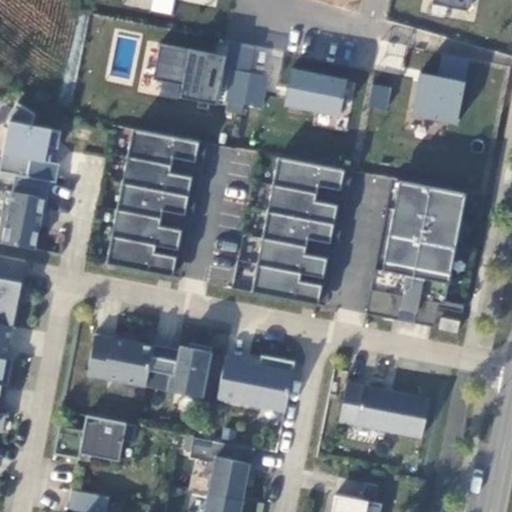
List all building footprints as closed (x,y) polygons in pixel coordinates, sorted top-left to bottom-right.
[(151,0),(150,11),(172,14),(173,0),(151,0)] [(432,0),(433,1),(473,9),(474,0),(432,0)] [(230,54),(159,45),(153,95),(268,109),(275,48),(231,43),(230,54)] [(465,79),(468,60),(443,56),(440,75),(465,79)] [(344,116),(349,77),(288,70),(284,109),(344,116)] [(418,73),(411,117),(459,124),(465,80),(418,73)] [(369,107),(387,109),(390,85),(371,84),(369,107)] [(51,181),(56,182),(60,163),(50,161),(45,160),(48,147),(53,147),(58,148),(61,131),(33,126),(35,114),(17,102),(3,125),(8,129),(0,166),(0,171),(16,174),(51,181)] [(106,263),(172,276),(176,256),(154,252),(155,245),(177,249),(181,230),(159,225),(162,210),(184,214),(192,177),(170,172),(173,157),(195,161),(199,141),(133,128),(106,263)] [(207,143),(199,141),(195,161),(173,157),(170,172),(192,177),(184,214),(162,210),(159,225),(181,230),(177,249),(155,245),(154,252),(176,256),(172,276),(180,278),(207,143)] [(344,170),(278,157),(251,292),(317,305),(321,285),(299,280),(301,273),(323,277),(327,258),(304,254),(307,238),(330,243),(337,205),(315,201),(318,185),(340,190),(344,170)] [(352,171),(344,170),(340,190),(318,185),(315,201),(337,205),(330,243),(307,238),(304,254),(327,258),(323,277),(301,273),(299,280),(321,285),(317,305),(325,306),(352,171)] [(51,181),(16,174),(12,191),(6,189),(2,209),(8,210),(6,224),(0,223),(0,242),(35,249),(39,226),(42,227),(43,226),(40,225),(42,212),(45,212),(51,181)] [(398,181),(391,179),(365,314),(389,318),(395,292),(377,288),(398,181)] [(398,181),(377,288),(395,292),(389,318),(398,320),(400,309),(415,312),(418,296),(435,300),(434,307),(437,308),(462,312),(463,305),(444,301),(465,194),(398,181)] [(8,210),(2,209),(0,218),(0,223),(6,224),(8,210)] [(232,285),(233,244),(214,244),(213,284),(232,285)] [(0,322),(12,325),(19,293),(15,292),(17,282),(20,283),(25,260),(0,255),(0,322)] [(415,312),(413,323),(434,327),(437,308),(434,307),(435,300),(418,296),(415,312)] [(441,318),(439,328),(457,332),(459,322),(441,318)] [(0,383),(1,384),(8,385),(12,363),(5,362),(6,356),(12,325),(0,322),(0,383)] [(149,369),(153,346),(129,342),(130,339),(95,332),(87,373),(146,385),(149,369)] [(180,345),(180,349),(174,374),(170,373),(167,389),(167,390),(202,396),(212,346),(190,342),(189,347),(180,345)] [(174,374),(180,349),(154,343),(153,346),(149,369),(170,373),(174,374)] [(217,397),(285,410),(295,361),(266,356),(264,365),(259,364),(225,358),(217,397)] [(149,369),(146,385),(167,389),(170,373),(149,369)] [(347,381),(339,421),(421,437),(430,398),(428,398),(428,401),(392,394),(393,390),(347,381)] [(133,442),(136,424),(86,415),(83,429),(59,425),(53,453),(79,458),(80,452),(119,460),(123,440),(133,442)] [(242,499),(252,447),(194,436),(190,456),(214,461),(208,492),(242,499)] [(379,511),(382,503),(374,502),(378,484),(365,482),(362,499),(335,494),(331,511),(326,511),(327,511),(326,511),(379,511)] [(106,511),(109,496),(72,488),(68,508),(73,508),(72,511),(106,511)] [(239,511),(242,499),(208,492),(203,511),(239,511)]
